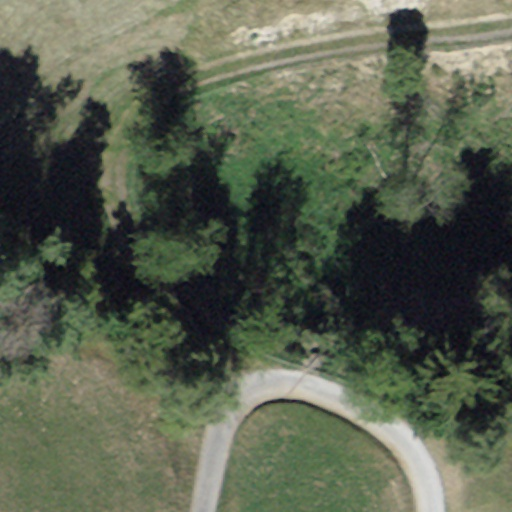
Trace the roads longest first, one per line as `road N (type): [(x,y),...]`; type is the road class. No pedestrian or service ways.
road 1 (track): [(243,387),(169,315),(123,216),(108,146),(163,96),(258,57),(511,27)]
road 2 (track): [(209,511),(230,405),(243,387),(280,375),(347,396),(415,443),(432,511)]
